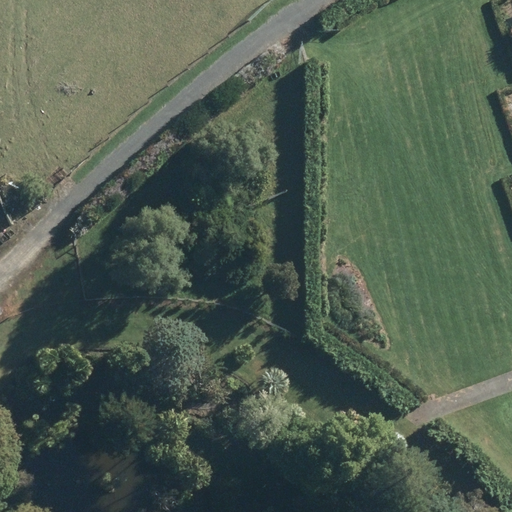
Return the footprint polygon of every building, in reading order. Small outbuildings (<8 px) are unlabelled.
[(110,264),(75,268),(79,303),(113,299),(110,264)] [(47,296),(33,276),(10,291),(18,304),(14,321),(29,325),(35,304),(47,296)] [(329,348),(328,315),(302,315),(302,349),(329,348)] [(486,323),(468,323),(468,342),(486,342),(486,323)] [(490,351),(452,352),(453,364),(444,364),(445,386),(454,386),(472,379),(491,369),(490,351)]
